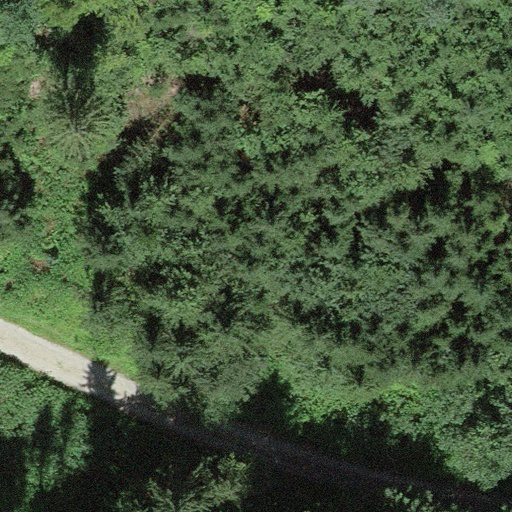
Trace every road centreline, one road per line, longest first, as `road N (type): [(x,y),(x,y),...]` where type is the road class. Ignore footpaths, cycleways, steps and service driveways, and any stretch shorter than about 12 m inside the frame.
road 1 (track): [(511,501),(379,472),(0,319)]
road 2 (track): [(248,423),(328,384),(511,385)]
